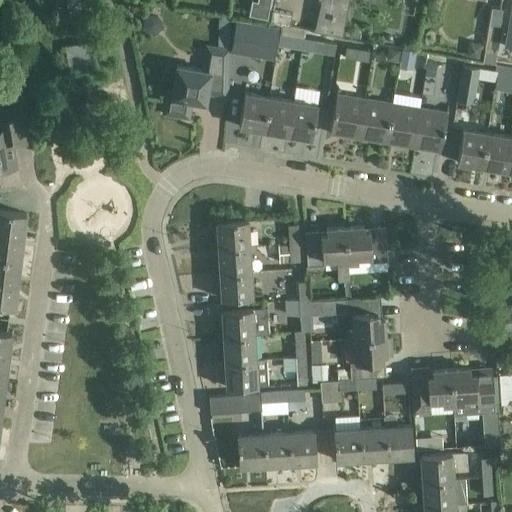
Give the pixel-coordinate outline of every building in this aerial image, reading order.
[(251,0),(248,16),(267,20),(270,0),(257,0),(257,1),(251,0)] [(323,0),(316,31),(343,35),(349,0),(323,0)] [(501,10),(492,8),(489,23),(499,25),(501,10)] [(279,24),(291,26),(293,14),(272,11),(270,23),(279,24)] [(219,14),(218,40),(228,40),(229,16),(219,14)] [(234,18),(230,49),(274,56),(276,44),(279,24),(270,23),(234,18)] [(279,24),(276,44),(292,47),(301,49),(304,37),(303,37),(304,28),(291,26),(279,24)] [(301,49),(322,53),(333,55),(336,44),(304,37),(301,49)] [(478,40),(474,49),(488,56),(494,42),(484,37),(478,40)] [(166,91),(163,113),(189,118),(191,101),(205,103),(208,88),(227,91),(228,49),(213,47),(209,71),(176,65),(172,92),(166,91)] [(369,50),(357,48),(355,58),(367,60),(369,50)] [(388,48),(387,54),(392,61),(398,62),(400,50),(388,48)] [(401,50),(399,61),(414,64),(416,52),(401,50)] [(479,67),(463,64),(457,97),(473,100),(479,67)] [(21,82),(0,85),(0,102),(24,99),(21,82)] [(263,130),(268,95),(244,91),(238,126),(263,130)] [(330,133),(357,137),(364,98),(336,93),(330,133)] [(263,130),(287,134),(293,99),(268,95),(263,130)] [(357,137),(385,142),(392,102),(364,98),(357,137)] [(311,138),(315,118),(317,103),(293,99),(287,134),(311,138)] [(385,142),(413,146),(419,107),(392,102),(385,142)] [(419,107),(413,146),(441,151),(444,131),(448,111),(419,107)] [(0,169),(16,167),(12,145),(26,143),(20,108),(0,111),(0,169)] [(457,162),(481,166),(486,132),(487,126),(486,126),(485,132),(462,128),(457,162)] [(486,132),(481,166),(505,170),(511,136),(486,132)] [(0,234),(23,237),(26,213),(0,209),(0,234)] [(217,221),(218,247),(249,245),(248,219),(217,221)] [(288,243),(297,242),(297,224),(288,225),(288,243)] [(345,227),(347,263),(356,262),(356,257),(369,257),(370,262),(387,261),(385,234),(374,234),(374,231),(364,232),(364,226),(345,227)] [(347,263),(345,227),(326,228),(326,234),(316,235),(316,238),(305,239),(307,265),(323,264),(322,259),(335,258),(336,263),(337,263),(338,282),(348,281),(347,263)] [(0,258),(20,261),(23,237),(0,234),(0,258)] [(288,243),(288,245),(278,245),(279,262),(298,261),(297,242),(288,243)] [(218,247),(220,272),(251,271),(249,245),(218,247)] [(511,254),(488,262),(498,306),(495,306),(501,330),(510,328),(511,327),(511,254)] [(0,282),(17,285),(20,261),(0,258),(0,282)] [(251,271),(220,272),(221,298),(252,296),(251,271)] [(284,299),(284,301),(299,300),(308,299),(308,301),(310,300),(309,280),(298,281),(299,298),(284,299)] [(0,306),(14,309),(17,285),(0,282),(0,306)] [(348,338),(385,336),(384,317),(378,317),(377,307),(374,307),(373,297),(346,298),(347,315),(352,315),(353,328),(347,328),(348,338)] [(301,331),(304,331),(312,330),(310,300),(308,301),(308,299),(299,300),(284,301),(286,315),(300,314),(301,331)] [(254,334),(268,333),(267,307),(222,310),(223,336),(254,334)] [(0,355),(8,356),(11,332),(0,330),(0,355)] [(301,331),(294,332),(295,357),(283,357),(283,358),(306,357),(305,331),(312,331),(312,330),(304,331),(301,331)] [(256,359),(254,334),(223,336),(225,361),(256,359)] [(391,355),(390,336),(385,336),(348,338),(349,349),(354,348),(355,361),(349,362),(350,378),(378,376),(377,366),(381,366),(380,355),(386,355),(391,355)] [(0,379),(5,380),(8,356),(0,355),(0,379)] [(306,357),(295,357),(283,358),(284,371),(297,370),(298,385),(308,384),(306,357)] [(226,387),(257,385),(268,384),(267,359),(256,360),(256,359),(225,361),(226,387)] [(470,373),(470,367),(451,368),(454,407),(454,414),(493,412),(491,379),(490,372),(480,372),(470,373)] [(411,380),(413,415),(430,414),(429,402),(441,402),(441,407),(454,407),(451,368),(432,370),(432,376),(422,376),(422,380),(411,380)] [(357,379),(357,388),(375,387),(375,378),(357,379)] [(357,388),(357,379),(338,380),(325,381),(319,381),(320,402),(340,401),(339,389),(357,388)] [(383,394),(401,392),(400,382),(383,383),(383,394)] [(286,391),(287,410),(287,413),(289,413),(289,410),(307,409),(306,390),(286,391)] [(286,391),(260,392),(261,402),(262,414),(287,413),(287,410),(286,391)] [(242,393),(239,393),(239,411),(261,410),(260,402),(260,392),(242,393)] [(493,412),(482,413),(484,445),(499,444),(497,412),(493,412)] [(385,426),(387,457),(413,455),(411,424),(395,425),(395,415),(384,416),(385,426)] [(387,457),(385,426),(360,427),(362,458),(387,457)] [(334,429),(335,440),(336,460),(362,458),(360,427),(334,429)] [(314,430),(288,432),(290,463),(316,461),(314,430)] [(263,433),(265,464),(290,463),(288,432),(263,433)] [(239,466),(265,464),(263,433),(237,435),(239,466)] [(416,438),(417,449),(426,448),(425,438),(416,438)] [(420,455),(421,467),(422,480),(453,478),(451,453),(420,455)] [(483,476),(494,475),(493,457),(481,458),(483,476)] [(494,475),(483,476),(484,498),(495,497),(494,475)] [(453,478),(422,480),(424,506),(455,504),(453,478)]
